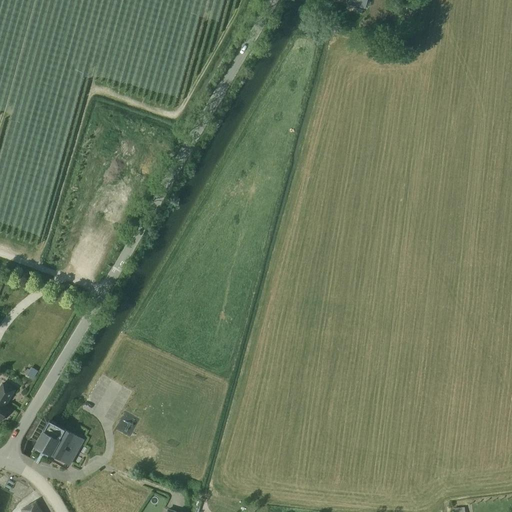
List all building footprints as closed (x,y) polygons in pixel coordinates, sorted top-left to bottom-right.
[(367,0),(348,0),(345,16),(352,18),(355,6),(366,9),(367,0)] [(20,137),(22,135),(17,133),(11,139),(3,147),(0,158),(0,221),(42,232),(66,138),(56,148),(55,147),(46,138),(43,149),(38,154),(35,157),(21,143),(30,145),(32,137),(29,136),(31,131),(34,135),(35,132),(30,130),(27,139),(20,137)] [(28,374),(33,377),(38,370),(32,367),(28,374)] [(14,390),(3,384),(0,388),(0,421),(0,422),(9,408),(5,406),(14,390)] [(84,439),(49,421),(35,446),(42,451),(40,455),(46,458),(49,454),(70,465),(84,439)] [(114,480),(90,498),(100,511),(104,511),(126,496),(114,480)] [(41,511),(35,501),(22,510),(22,511),(41,511)]
